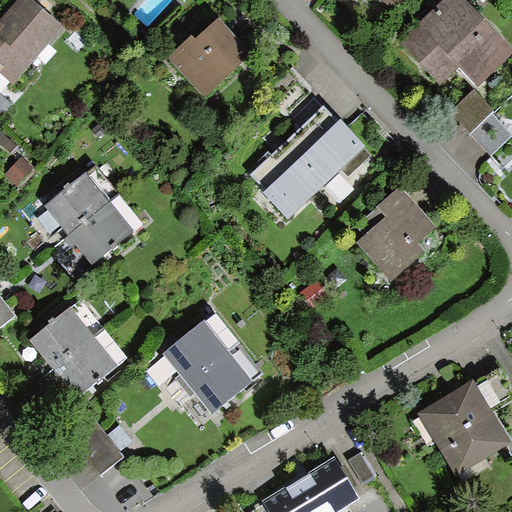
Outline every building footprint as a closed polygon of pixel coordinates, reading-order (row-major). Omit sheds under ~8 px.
[(0,72),(12,84),(63,27),(31,0),(17,0),(0,20),(0,19),(0,72)] [(380,0),(393,12),(404,0),(380,0)] [(511,54),(511,49),(464,0),(441,0),(399,41),(440,84),(459,66),(479,86),(511,54)] [(251,54),(217,17),(194,38),(191,35),(167,56),(205,97),(251,54)] [(511,132),(473,91),(451,112),(490,155),(511,134),(511,132)] [(362,149),(321,108),(251,178),(291,219),(362,149)] [(0,129),(0,143),(11,152),(18,145),(0,129)] [(23,157),(5,175),(17,186),(34,168),(23,157)] [(97,167),(46,207),(91,265),(143,225),(97,167)] [(350,246),(386,286),(420,256),(412,247),(431,231),(394,188),(371,209),(380,219),(350,246)] [(0,292),(0,325),(16,315),(0,292)] [(30,337),(55,367),(104,328),(79,298),(30,337)] [(166,353),(190,382),(239,342),(216,313),(166,353)] [(127,357),(104,328),(55,367),(79,396),(127,357)] [(263,371),(239,342),(190,382),(213,411),(263,371)] [(511,442),(511,440),(473,378),(419,411),(458,475),(511,442)] [(124,456),(102,428),(79,446),(102,474),(124,456)] [(362,453),(350,460),(364,483),(376,476),(362,453)] [(269,511),(339,511),(360,500),(353,488),(358,485),(345,464),(341,467),(335,456),(262,500),(269,511)]
